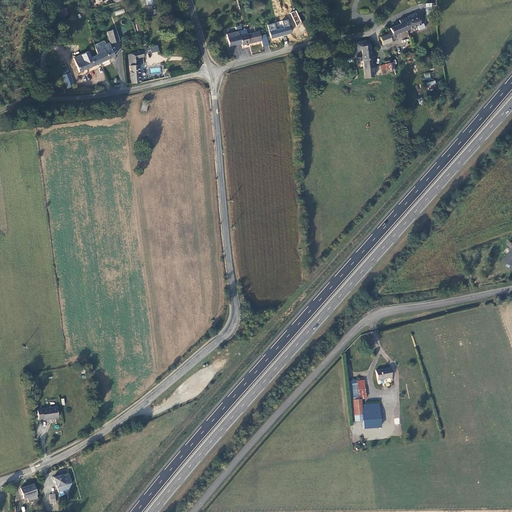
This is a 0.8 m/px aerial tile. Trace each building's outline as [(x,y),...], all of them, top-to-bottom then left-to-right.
[(304,1),(298,4),(301,11),(308,8),(304,1)] [(57,10),(59,18),(68,15),(66,8),(57,10)] [(290,13),(296,26),(302,24),(297,10),(290,13)] [(407,30),(421,25),(419,17),(410,20),(409,17),(403,19),(407,30)] [(393,35),(407,30),(403,19),(399,20),(401,24),(391,28),(393,35)] [(286,34),(291,33),(288,21),(283,23),(286,34)] [(116,29),(107,32),(111,44),(120,41),(116,29)] [(262,42),(268,41),(266,35),(261,36),(259,31),(248,34),(246,30),(239,31),(242,43),(242,45),(261,40),(262,42)] [(283,30),(270,33),(271,38),(284,35),(283,30)] [(229,46),(242,43),(239,31),(226,34),(229,46)] [(389,34),(381,37),(384,45),(392,42),(389,34)] [(356,53),(362,52),(371,51),(369,40),(355,43),(356,53)] [(95,49),(95,51),(97,54),(111,48),(108,43),(95,49)] [(111,48),(97,54),(100,63),(114,56),(111,48)] [(79,72),(100,63),(97,54),(95,51),(91,53),(93,57),(91,58),(88,51),(76,57),(77,63),(76,64),(79,72)] [(129,54),(132,85),(141,83),(139,58),(144,57),(142,51),(138,52),(129,54)] [(362,55),(364,69),(373,67),(371,51),(362,52),(362,55)] [(395,71),(392,60),(385,61),(388,73),(395,71)] [(374,78),(373,67),(364,69),(365,78),(374,78)] [(62,74),(68,88),(74,85),(68,71),(62,74)] [(426,82),(427,90),(436,89),(435,81),(426,82)] [(376,370),(377,379),(392,377),(390,367),(376,370)] [(360,396),(361,398),(368,398),(363,379),(357,381),(358,384),(360,396)] [(352,385),(353,397),(360,396),(358,384),(352,385)] [(44,420),(58,418),(57,407),(38,410),(39,419),(44,419),(44,420)] [(362,411),(362,415),(363,420),(380,418),(379,410),(362,411)] [(62,474),(53,477),(58,492),(66,489),(64,485),(66,484),(62,474)] [(33,484),(21,488),(24,498),(27,498),(29,502),(38,499),(33,484)]
